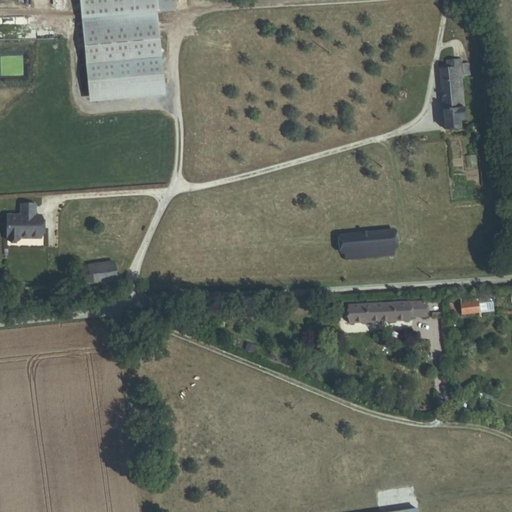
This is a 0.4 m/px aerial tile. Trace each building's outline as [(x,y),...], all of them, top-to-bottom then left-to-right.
[(78,0),(83,62),(159,56),(155,11),(175,9),(173,0),(78,0)] [(459,119),(464,118),(461,78),(462,77),(462,67),(454,67),(453,63),(447,63),(447,68),(441,69),(445,129),(460,128),(459,119)] [(34,216),(34,205),(20,205),(20,216),(7,216),(7,241),(19,241),(19,239),(41,239),(40,216),(34,216)] [(345,259),(394,255),(392,231),(343,235),(345,259)] [(83,284),(117,280),(115,263),(81,268),(83,284)] [(477,304),(477,297),(461,299),(462,313),(492,310),(491,303),(477,304)] [(409,317),(426,316),(425,302),(349,306),(350,323),(409,320),(409,317)]
